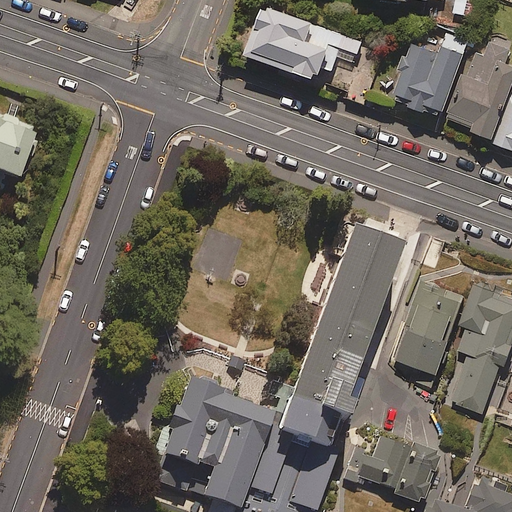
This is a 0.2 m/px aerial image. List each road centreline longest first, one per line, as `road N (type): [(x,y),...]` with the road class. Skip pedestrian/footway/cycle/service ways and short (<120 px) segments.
road 1 (residential): [(166,87),(13,511)]
road 2 (tertiary): [(511,211),(166,87)]
road 3 (tertiary): [(166,87),(0,29)]
